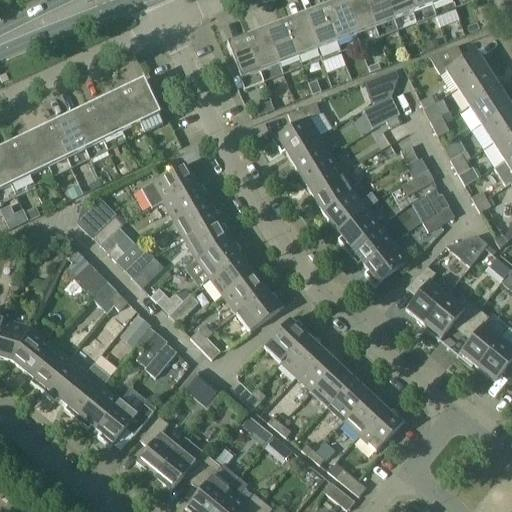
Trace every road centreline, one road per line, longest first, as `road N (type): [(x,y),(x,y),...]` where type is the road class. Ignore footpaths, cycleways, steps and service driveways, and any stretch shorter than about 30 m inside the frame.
road 1 (residential): [(452,414),(314,291),(264,226),(166,23)]
road 2 (residential): [(0,102),(166,23)]
road 3 (residential): [(0,424),(113,511)]
